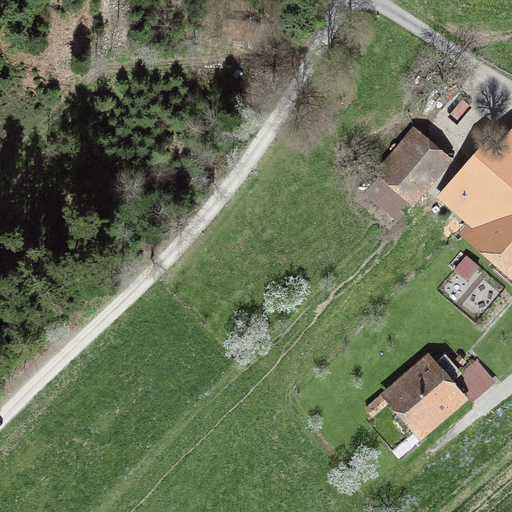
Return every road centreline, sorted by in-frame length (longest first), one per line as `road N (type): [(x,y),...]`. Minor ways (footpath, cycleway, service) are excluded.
road 1 (unclassified): [(0,419),(220,202),(296,93),(345,0)]
road 2 (track): [(511,89),(369,0)]
